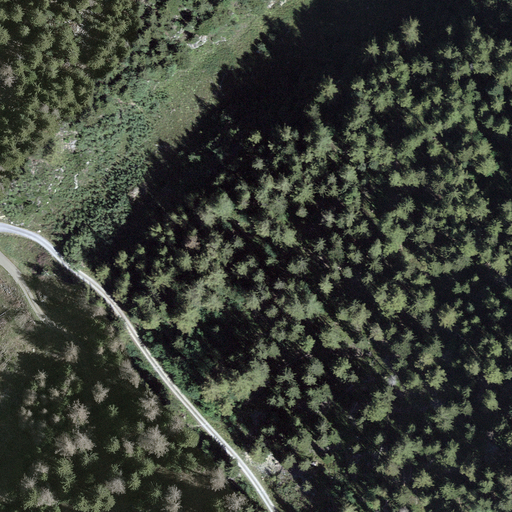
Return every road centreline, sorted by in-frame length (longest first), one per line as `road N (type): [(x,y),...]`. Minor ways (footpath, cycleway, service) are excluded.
road 1 (track): [(0,228),(28,235),(105,298),(272,511)]
road 2 (track): [(111,511),(83,368),(0,259)]
